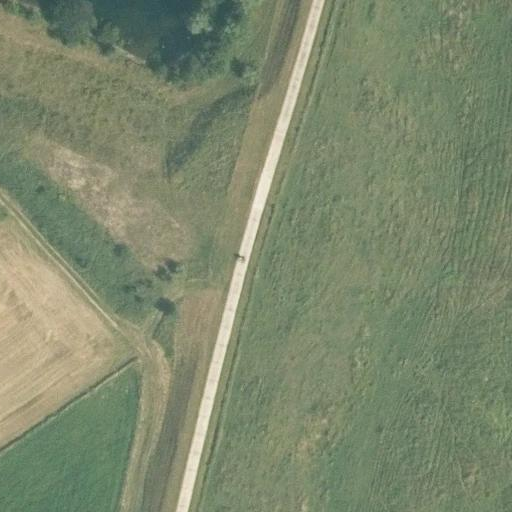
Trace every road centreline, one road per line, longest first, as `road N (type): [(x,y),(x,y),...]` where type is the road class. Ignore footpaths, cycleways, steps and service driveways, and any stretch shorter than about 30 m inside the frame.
road 1 (track): [(0,200),(142,339),(154,387),(127,511)]
road 2 (track): [(278,0),(243,60),(201,94),(0,32)]
